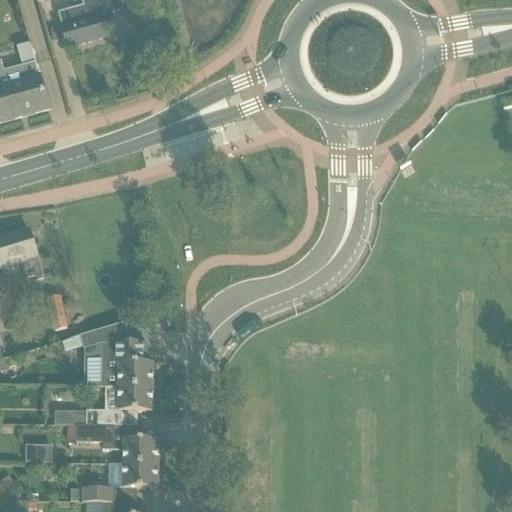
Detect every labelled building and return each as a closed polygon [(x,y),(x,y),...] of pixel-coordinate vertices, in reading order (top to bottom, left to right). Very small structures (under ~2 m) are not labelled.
[(80,0),(83,8),(58,15),(62,29),(68,50),(108,39),(102,18),(123,12),(123,13),(124,12),(120,0),(80,0)] [(1,64),(0,64),(0,125),(48,112),(35,65),(22,69),(4,73),(1,64)] [(0,241),(0,270),(21,264),(26,281),(36,278),(37,282),(43,281),(29,233),(0,241)] [(47,300),(54,332),(68,329),(61,297),(47,300)] [(306,468),(304,511),(443,511),(444,472),(444,470),(444,469),(442,468),(441,467),(439,467),(429,466),(425,443),(437,439),(438,438),(439,437),(440,436),(440,434),(440,433),(426,375),(425,374),(424,372),(422,372),(421,371),(419,371),(404,377),(401,364),(404,363),(405,363),(406,362),(407,360),(407,359),(407,357),(399,326),(399,325),(398,324),(396,323),(395,323),(393,323),(331,337),(330,338),(328,338),(328,339),(327,341),(327,342),(327,351),(315,351),(313,351),(312,352),(311,353),(310,354),(310,356),(307,430),(307,431),(308,432),(308,433),(309,434),(310,435),(322,440),(321,463),(311,463),(310,463),(308,463),(307,465),(306,466),(306,468)] [(127,347),(127,345),(127,324),(80,338),(83,350),(96,346),(102,346),(127,347)] [(153,390),(153,366),(146,366),(147,346),(127,345),(127,347),(102,346),(101,374),(104,374),(104,390),(153,390)] [(76,427),(76,428),(113,429),(114,414),(153,415),(153,390),(104,390),(104,413),(85,412),(85,415),(85,427),(76,427)] [(85,415),(76,415),(76,427),(85,427),(85,415)] [(124,452),(123,467),(158,468),(158,443),(113,442),(113,429),(76,428),(76,444),(102,445),(102,452),(124,452)] [(51,465),(52,447),(25,446),(24,464),(51,465)] [(158,468),(123,467),(123,492),(158,492),(158,468)] [(100,505),(100,506),(113,506),(113,492),(81,491),(81,504),(100,505)] [(27,511),(27,502),(0,502),(0,511),(27,511)]
